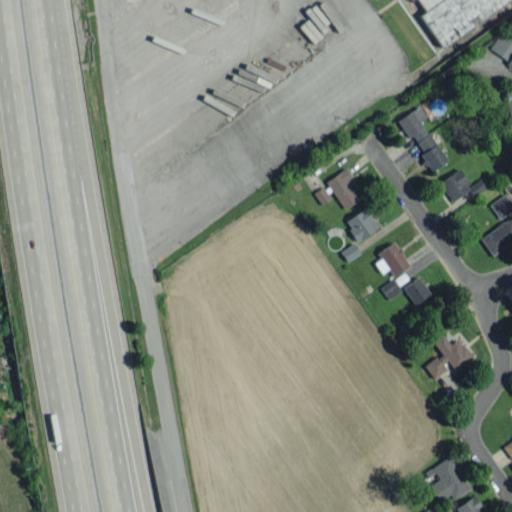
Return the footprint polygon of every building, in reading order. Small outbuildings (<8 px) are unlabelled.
[(417,0),(425,11),(419,15),(439,45),(510,0),(417,0)] [(511,66),(511,39),(500,32),(488,51),(511,66)] [(427,133),(418,121),(425,116),(417,105),(396,120),(413,143),(427,133)] [(447,159),(428,134),(415,143),(422,152),(418,155),(430,172),(447,159)] [(346,179),(351,176),(346,167),(325,180),(342,209),(358,199),(346,179)] [(469,186),(458,169),(438,181),(450,202),(476,187),(474,183),(469,186)] [(329,199),(322,186),(313,192),(320,204),(329,199)] [(498,218),(511,208),(511,205),(503,193),(488,204),(498,218)] [(376,228),(365,207),(343,220),(355,240),(376,228)] [(479,236),(489,254),(511,240),(511,219),(510,217),(479,236)] [(387,269),(390,275),(407,266),(394,241),(375,251),(379,258),(373,261),(379,273),(387,269)] [(346,261),(359,252),(352,242),(339,251),(346,261)] [(402,285),(412,304),(428,295),(418,277),(402,285)] [(379,286),(387,299),(400,291),(392,278),(379,286)] [(431,342),(439,353),(423,366),(433,378),(447,367),(452,372),(471,356),(455,338),(449,343),(441,334),(431,342)] [(511,438),(502,445),(511,460),(511,463),(511,464),(511,438)] [(424,471),(430,481),(427,482),(439,501),(449,494),(452,499),(469,488),(447,456),(424,471)] [(454,507),(456,511),(482,511),(473,495),(454,507)]
